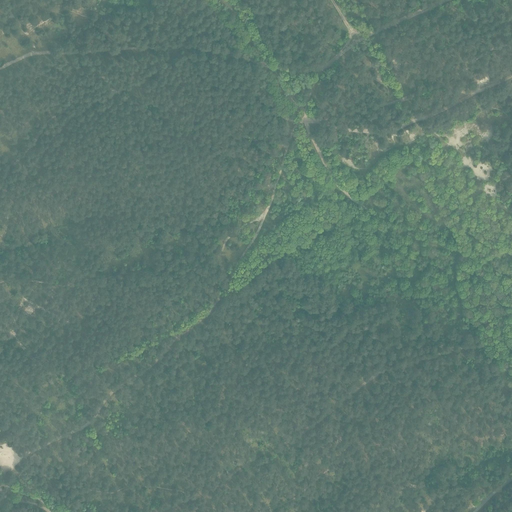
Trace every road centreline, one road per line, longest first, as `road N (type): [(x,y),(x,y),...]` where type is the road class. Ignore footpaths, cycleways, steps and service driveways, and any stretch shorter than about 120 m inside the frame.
road 1 (track): [(305,113),(234,268),(91,421),(0,459)]
road 2 (track): [(156,511),(217,490),(252,459),(320,422),(366,380),(433,356),(511,344)]
road 3 (track): [(511,252),(434,246),(351,197),(306,123),(319,68)]
road 4 (track): [(0,284),(67,285),(215,252),(219,233),(265,211)]
road 5 (track): [(236,55),(207,50),(138,76),(63,125),(0,186)]
road 6 (track): [(449,0),(393,25),(352,31),(333,60),(302,73),(236,55)]
